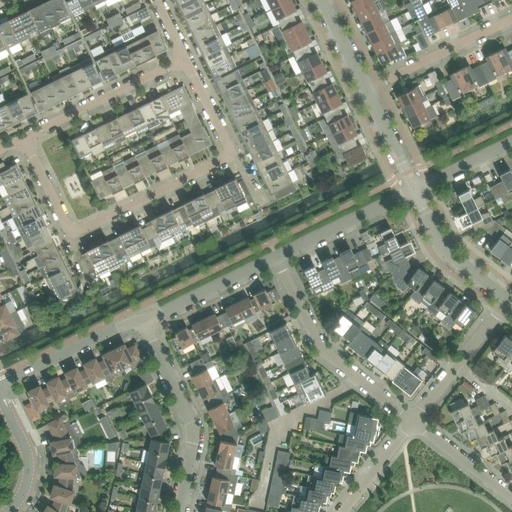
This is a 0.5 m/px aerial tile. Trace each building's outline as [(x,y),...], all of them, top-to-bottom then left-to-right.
[(51,0),(50,1),(61,22),(71,17),(65,5),(62,0),(51,0)] [(66,0),(68,3),(74,16),(84,11),(79,0),(66,0)] [(91,0),(79,0),(84,11),(95,6),(91,0)] [(189,0),(179,5),(184,15),(206,4),(204,0),(189,0)] [(268,0),(273,9),(289,0),(268,0)] [(289,0),(273,9),(280,24),(295,17),(295,16),(293,18),(290,13),(296,10),(290,0),(289,0)] [(352,0),(357,10),(373,2),(372,2),(375,0),(352,0)] [(357,10),(362,21),(378,13),(386,9),(381,0),(377,0),(373,2),(357,10)] [(409,0),(414,9),(423,4),(420,0),(409,0)] [(447,0),(449,3),(438,8),(446,24),(455,20),(456,21),(467,16),(458,0),(447,0)] [(458,0),(467,16),(477,11),(476,9),(486,5),(483,0),(458,0)] [(50,1),(40,6),(50,27),(61,22),(50,1)] [(184,15),(189,25),(211,15),(206,4),(184,15)] [(423,4),(414,9),(427,36),(438,30),(437,29),(446,24),(438,8),(427,14),(423,4)] [(135,10),(133,5),(125,9),(127,13),(135,10)] [(40,6),(30,11),(40,33),(50,27),(40,6)] [(150,15),(146,7),(136,12),(138,17),(140,20),(150,15)] [(29,9),(18,14),(19,16),(28,34),(35,30),(37,29),(38,29),(30,11),(29,9)] [(413,9),(409,11),(412,18),(417,16),(413,9)] [(138,17),(136,12),(129,15),(131,20),(138,17)] [(362,21),(367,31),(383,24),(378,13),(362,21)] [(18,14),(8,19),(9,21),(20,43),(30,38),(28,34),(19,16),(18,14)] [(239,14),(235,16),(235,17),(240,26),(244,24),(239,14)] [(189,25),(195,36),(216,25),(211,15),(189,25)] [(122,17),(115,21),(117,26),(124,23),(122,17)] [(280,24),(270,29),(278,44),(288,40),(306,31),(301,20),(295,23),(293,18),(295,17),(280,24)] [(251,19),(247,21),(250,28),(255,26),(251,19)] [(367,31),(373,42),(395,31),(390,20),(383,24),(367,31)] [(2,24),(0,25),(0,28),(3,35),(9,48),(20,43),(9,21),(2,24)] [(195,36),(200,46),(221,35),(216,25),(195,36)] [(419,25),(414,27),(417,34),(422,31),(419,25)] [(156,26),(145,31),(156,53),(166,48),(156,26)] [(145,31),(135,36),(146,58),(147,60),(157,55),(156,53),(145,31)] [(288,40),(295,55),(310,48),(308,49),(305,44),(311,41),(306,31),(288,40)] [(373,42),(378,53),(400,42),(401,42),(395,31),(373,42)] [(415,35),(422,49),(429,46),(422,31),(417,34),(415,35)] [(200,46),(205,56),(226,45),(221,35),(200,46)] [(135,36),(125,41),(135,63),(136,65),(147,60),(146,58),(135,36)] [(77,41),(71,44),(74,48),(76,53),(81,50),(77,41)] [(125,41),(114,46),(125,68),(135,63),(125,41)] [(400,42),(378,53),(383,63),(388,60),(389,62),(389,63),(390,63),(391,63),(392,63),(393,63),(393,62),(394,61),(394,60),(394,59),(395,59),(396,62),(407,57),(400,42)] [(250,47),(255,57),(260,55),(255,44),(250,47)] [(259,46),(258,46),(262,52),(268,49),(266,45),(262,44),(259,46)] [(205,56),(210,66),(231,56),(226,45),(205,56)] [(114,46),(104,51),(115,73),(125,68),(114,46)] [(295,55),(303,71),(321,62),(316,52),(310,54),(308,49),(310,48),(295,55)] [(502,49),(495,52),(504,71),(511,68),(511,67),(511,66),(511,49),(507,52),(505,48),(502,49)] [(56,50),(50,53),(53,58),(59,55),(56,50)] [(104,51),(93,56),(100,69),(103,76),(104,78),(108,76),(115,73),(104,51)] [(488,62),(480,65),(488,82),(497,78),(495,75),(498,73),(498,74),(504,71),(495,52),(489,55),(489,56),(486,57),(488,62)] [(50,53),(43,56),(46,61),(53,58),(50,53)] [(231,56),(210,66),(213,73),(215,77),(217,76),(236,66),(231,56)] [(16,61),(15,61),(18,67),(23,65),(29,62),(27,58),(21,61),(20,59),(16,61)] [(91,58),(81,63),(91,84),(98,81),(101,79),(101,78),(97,70),(91,58)] [(303,71),(311,86),(325,79),(323,80),(321,75),(326,72),(321,62),(303,71)] [(81,63),(70,68),(81,89),(91,84),(81,63)] [(466,66),(460,69),(469,88),(475,85),(475,84),(478,83),(479,87),(488,82),(480,65),(472,69),(470,65),(466,67),(466,66)] [(70,66),(59,71),(62,76),(71,94),(81,89),(70,68),(70,66)] [(218,79),(216,79),(218,83),(221,90),(243,79),(238,69),(218,79)] [(469,88),(460,69),(453,73),(450,75),(452,79),(444,83),(444,82),(444,83),(452,100),(461,96),(459,92),(462,91),(469,88)] [(265,77),(261,70),(259,71),(264,81),(271,78),(269,75),(265,77)] [(274,75),(277,83),(282,80),(279,73),(274,75)] [(62,76),(52,81),(60,99),(71,94),(62,76)] [(221,90),(226,100),(248,90),(243,79),(221,90)] [(311,86),(318,102),(336,93),(331,83),(326,85),(323,80),(325,79),(311,86)] [(36,80),(28,84),(30,87),(29,88),(35,101),(38,108),(39,110),(43,108),(50,104),(41,86),(39,83),(38,83),(36,80)] [(440,80),(435,82),(437,87),(438,88),(443,86),(440,80)] [(52,81),(41,86),(50,104),(60,99),(52,81)] [(273,82),(265,86),(269,92),(270,92),(271,91),(276,88),(273,82)] [(399,95),(403,105),(426,94),(421,84),(409,90),(408,88),(407,88),(407,87),(406,87),(405,87),(404,88),(403,88),(403,89),(403,90),(403,91),(404,93),(399,95)] [(443,86),(436,90),(441,100),(443,99),(448,97),(443,86)] [(182,112),(186,121),(197,115),(192,103),(191,103),(183,87),(161,98),(171,118),(169,113),(180,108),(182,112)] [(26,89),(16,94),(26,116),(33,113),(36,111),(35,109),(32,102),(26,89)] [(226,100),(231,111),(253,100),(248,90),(226,100)] [(2,93),(0,94),(0,114),(6,126),(16,121),(5,99),(5,100),(2,93)] [(318,102),(326,117),(341,110),(340,110),(338,111),(336,106),(341,103),(336,93),(318,102)] [(16,94),(5,99),(16,121),(26,116),(16,94)] [(403,105),(409,116),(425,108),(422,102),(428,99),(426,94),(403,105)] [(160,123),(171,118),(161,98),(161,96),(149,101),(150,103),(139,108),(149,128),(147,124),(158,119),(160,123)] [(494,96),(478,104),(481,109),(497,101),(494,96)] [(448,97),(443,99),(445,104),(446,106),(451,104),(450,102),(448,97)] [(231,111),(236,121),(258,110),(253,100),(231,111)] [(425,108),(409,116),(414,126),(419,124),(419,125),(420,126),(421,126),(422,126),(423,126),(424,126),(424,125),(425,125),(425,124),(425,123),(425,122),(424,121),(436,115),(431,105),(425,108)] [(138,134),(149,128),(139,108),(139,107),(127,112),(128,114),(118,119),(117,119),(127,139),(128,139),(125,135),(136,130),(138,134)] [(169,113),(171,118),(182,112),(180,108),(169,113)] [(236,121),(241,131),(263,120),(258,110),(236,121)] [(326,117),(333,133),(351,124),(346,114),(341,116),(338,111),(341,110),(326,117)] [(179,134),(189,154),(211,143),(203,127),(197,115),(186,121),(192,133),(182,138),(179,134)] [(116,145),(127,139),(117,119),(118,119),(117,118),(117,117),(105,123),(106,125),(96,130),(95,130),(105,150),(106,150),(103,145),(114,140),(116,145)] [(149,128),(160,123),(158,119),(147,124),(149,128)] [(241,131),(246,141),(268,131),(263,120),(241,131)] [(351,124),(333,133),(341,148),(356,141),(353,142),(351,137),(356,134),(351,124)] [(94,155),(105,150),(95,130),(96,130),(95,128),(83,134),(84,134),(84,135),(73,141),(81,156),(92,151),(94,155)] [(303,128),(300,130),(305,140),(308,139),(303,128)] [(246,141),(251,152),(273,141),(268,131),(246,141)] [(157,145),(167,165),(178,160),(178,161),(190,156),(189,154),(179,134),(168,140),(170,144),(160,149),(157,145)] [(273,141),(278,151),(283,149),(278,138),(273,141)] [(168,140),(157,145),(160,149),(170,144),(168,140)] [(301,140),(297,142),(297,143),(302,152),(306,150),(301,140)] [(251,152),(256,162),(278,151),(273,141),(251,152)] [(341,148),(335,151),(338,157),(344,159),(346,158),(349,164),(367,155),(362,145),(356,148),(354,143),(356,141),(341,148)] [(135,155),(135,156),(145,176),(156,170),(156,172),(168,166),(167,165),(157,145),(146,150),(148,155),(138,160),(135,155)] [(146,150),(135,155),(138,160),(148,155),(146,150)] [(315,150),(309,152),(310,154),(313,160),(314,161),(319,159),(315,150)] [(256,162),(261,172),(283,161),(278,151),(256,162)] [(114,166),(113,166),(123,186),(134,181),(134,182),(135,183),(145,178),(146,177),(145,176),(135,156),(124,161),(126,165),(116,171),(114,166)] [(116,171),(126,165),(124,161),(114,166),(116,171)] [(261,172),(266,182),(288,172),(283,161),(261,172)] [(0,163),(0,185),(22,175),(16,164),(13,166),(12,164),(6,166),(3,162),(0,163)] [(123,186),(113,166),(102,172),(104,176),(93,182),(101,197),(112,192),(113,193),(124,188),(123,186)] [(293,169),(288,172),(293,181),(298,179),(293,169)] [(503,180),(495,184),(501,196),(504,203),(511,199),(511,173),(510,169),(500,174),(503,180)] [(104,176),(102,172),(101,170),(90,175),(93,182),(104,176)] [(314,173),(318,182),(323,180),(318,171),(314,173)] [(288,172),(266,182),(271,193),(275,191),(279,198),(297,189),(293,181),(288,172)] [(0,185),(4,184),(9,194),(27,185),(22,175),(0,185)] [(246,201),(248,204),(254,201),(243,179),(238,182),(235,177),(225,182),(236,206),(246,201)] [(211,195),(220,212),(225,209),(226,211),(236,206),(225,182),(214,187),(217,192),(211,195)] [(4,184),(0,185),(0,190),(3,197),(9,194),(4,184)] [(495,184),(490,187),(494,196),(496,199),(497,198),(501,196),(495,184)] [(9,194),(14,204),(32,195),(27,185),(9,194)] [(469,189),(458,194),(463,205),(467,212),(478,207),(485,203),(481,196),(474,199),(469,189)] [(193,198),(194,199),(205,222),(221,214),(220,212),(211,195),(206,197),(205,196),(204,193),(203,193),(198,195),(193,198)] [(8,207),(14,204),(9,194),(3,197),(8,207)] [(14,204),(19,214),(37,206),(32,195),(14,204)] [(185,208),(179,210),(185,222),(187,226),(192,224),(194,227),(205,222),(194,199),(193,198),(188,200),(187,200),(183,203),(182,203),(183,204),(185,208)] [(13,217),(19,214),(14,204),(8,207),(13,217)] [(12,218),(18,228),(33,220),(42,216),(37,206),(19,214),(13,217),(12,218)] [(471,223),(475,230),(482,227),(494,221),(489,212),(481,214),(478,207),(467,212),(459,215),(464,226),(471,223)] [(161,213),(172,237),(183,232),(182,229),(187,226),(185,222),(179,210),(174,213),(173,212),(172,209),(172,208),(171,209),(167,211),(166,211),(161,213)] [(147,226),(153,238),(159,235),(162,242),(172,237),(161,213),(151,218),(150,219),(152,222),(153,223),(147,226)] [(18,228),(22,238),(47,226),(42,216),(33,220),(18,228)] [(13,230),(18,228),(12,218),(8,220),(13,230)] [(494,221),(482,227),(498,239),(490,249),(500,256),(511,241),(503,234),(506,229),(503,227),(496,221),(495,220),(494,221)] [(156,245),(153,238),(147,226),(142,229),(140,224),(129,229),(130,231),(140,252),(156,245)] [(27,248),(34,245),(52,236),(47,226),(22,238),(27,248)] [(382,254),(389,251),(389,250),(408,241),(400,245),(391,227),(380,232),(386,243),(378,247),(382,254)] [(140,252),(130,231),(129,229),(118,234),(121,239),(115,242),(121,254),(127,251),(130,258),(140,252)] [(10,239),(5,241),(8,246),(12,243),(16,241),(12,231),(7,233),(10,239)] [(370,238),(367,231),(361,233),(365,241),(370,238)] [(34,245),(39,255),(57,247),(52,236),(34,245)] [(98,244),(97,245),(98,246),(110,271),(126,263),(121,254),(115,242),(110,244),(109,243),(108,240),(108,239),(107,240),(103,242),(102,242),(98,244)] [(511,240),(511,241),(500,256),(509,264),(511,259),(511,240)] [(385,261),(391,273),(410,264),(406,255),(413,252),(408,241),(389,250),(389,251),(393,258),(385,261)] [(12,243),(17,253),(23,251),(20,245),(17,246),(15,245),(14,242),(12,243)] [(12,243),(8,246),(13,256),(17,253),(12,243)] [(89,255),(83,257),(94,279),(110,271),(98,246),(97,245),(92,247),(87,249),(87,250),(88,253),(89,255)] [(38,268),(44,266),(62,257),(57,247),(39,255),(33,258),(38,268)] [(350,247),(340,252),(341,255),(352,278),(353,278),(360,274),(371,269),(367,262),(361,250),(354,254),(350,247)] [(367,247),(361,250),(367,262),(373,259),(367,247)] [(334,259),(332,256),(322,261),(325,268),(331,279),(338,276),(342,283),(352,278),(341,255),(334,259)] [(45,277),(45,278),(67,267),(62,257),(44,266),(49,275),(45,277)] [(331,279),(325,268),(318,272),(314,264),(303,270),(312,288),(320,284),(324,292),(334,287),(331,279)] [(410,296),(410,297),(428,274),(419,267),(414,273),(410,264),(391,273),(398,287),(404,291),(409,285),(415,290),(410,296)] [(15,266),(11,268),(15,276),(19,274),(15,266)] [(49,275),(44,266),(38,268),(43,278),(45,277),(49,275)] [(45,278),(50,288),(72,277),(67,267),(45,278)] [(410,297),(426,309),(444,286),(435,279),(430,285),(423,280),(428,274),(410,297)] [(72,277),(50,288),(51,289),(55,298),(60,296),(62,300),(64,304),(77,297),(74,291),(73,290),(75,289),(77,288),(75,284),(72,277)] [(124,281),(116,284),(118,289),(126,285),(124,281)] [(426,309),(442,321),(459,299),(450,291),(445,298),(439,293),(444,286),(426,309)] [(265,288),(254,294),(261,309),(276,302),(270,290),(267,292),(265,288)] [(248,297),(237,302),(244,317),(255,312),(261,309),(254,294),(253,294),(255,298),(250,300),(248,297)] [(374,294),(370,299),(375,303),(379,298),(374,294)] [(0,319),(10,314),(5,304),(4,304),(1,298),(0,296),(0,319)] [(459,299),(442,321),(451,328),(456,322),(463,327),(475,311),(466,304),(461,310),(455,305),(460,299),(459,299)] [(5,304),(10,314),(16,311),(11,301),(5,304)] [(227,311),(222,314),(227,326),(244,317),(237,302),(225,308),(227,311)] [(17,311),(22,320),(26,318),(22,309),(17,311)] [(346,309),(332,328),(341,335),(355,316),(346,309)] [(10,314),(0,319),(0,332),(3,331),(7,339),(18,334),(18,333),(21,331),(22,331),(23,330),(24,328),(24,327),(25,326),(22,320),(17,311),(16,311),(10,314)] [(37,311),(31,313),(34,319),(39,316),(37,311)] [(257,317),(255,312),(244,317),(247,323),(257,317)] [(215,313),(203,319),(211,334),(224,327),(227,326),(222,314),(217,316),(215,313)] [(355,316),(341,335),(344,337),(350,342),(360,329),(362,327),(362,326),(364,323),(355,316)] [(329,317),(324,320),(327,327),(333,325),(329,317)] [(187,327),(194,342),(211,334),(203,319),(192,324),(193,328),(189,330),(187,327)] [(268,325),(271,330),(283,325),(280,319),(268,325)] [(269,331),(274,342),(292,334),(286,323),(283,325),(271,330),(269,331)] [(415,325),(410,331),(416,336),(420,329),(415,325)] [(350,342),(348,344),(357,351),(369,336),(371,333),(362,326),(362,327),(360,329),(350,342)] [(194,342),(187,327),(175,332),(177,336),(173,338),(179,349),(194,342)] [(403,330),(398,336),(407,343),(409,340),(412,336),(408,333),(403,330)] [(274,342),(279,352),(297,344),(292,334),(274,342)] [(495,361),(505,368),(511,358),(511,354),(509,352),(511,348),(511,339),(505,334),(493,350),(499,356),(495,361)] [(232,336),(226,339),(232,350),(237,347),(232,336)] [(357,351),(366,358),(378,343),(369,336),(357,351)] [(251,340),(246,343),(251,353),(256,351),(263,348),(258,337),(251,340)] [(378,343),(366,358),(375,365),(387,350),(389,346),(380,339),(378,343)] [(124,344),(114,349),(123,367),(124,366),(129,364),(133,369),(134,369),(142,365),(138,358),(141,357),(135,345),(127,349),(124,344)] [(279,352),(284,362),(302,354),(297,344),(279,352)] [(98,363),(103,375),(104,375),(104,376),(108,383),(113,381),(114,376),(112,372),(114,372),(123,367),(114,349),(103,354),(106,359),(98,363)] [(375,365),(384,372),(396,357),(387,350),(375,365)] [(430,350),(426,354),(426,355),(435,362),(439,357),(430,350)] [(208,352),(201,355),(202,358),(204,363),(212,360),(208,352)] [(284,362),(279,352),(272,356),(277,366),(284,362)] [(284,362),(289,373),(307,364),(302,354),(284,362)] [(392,380),(405,364),(396,357),(384,372),(392,379),(392,380)] [(87,369),(79,372),(85,384),(93,380),(93,381),(104,376),(104,375),(103,375),(98,363),(96,358),(85,363),(87,369)] [(190,363),(193,369),(204,363),(202,358),(190,363)] [(192,376),(198,387),(220,376),(212,360),(205,364),(204,363),(193,369),(195,374),(192,376)] [(289,373),(294,383),(316,372),(311,374),(307,364),(289,373)] [(392,380),(401,387),(413,372),(404,365),(405,364),(392,380)] [(413,372),(401,387),(410,395),(422,379),(417,375),(421,369),(417,366),(413,372)] [(69,378),(61,381),(60,382),(66,393),(67,394),(69,399),(77,395),(75,390),(86,385),(85,384),(79,372),(77,367),(66,372),(69,378)] [(147,384),(155,378),(148,369),(141,374),(147,384)] [(293,384),(298,394),(321,383),(316,372),(294,383),(293,384)] [(293,384),(294,383),(289,373),(283,376),(288,386),(293,384)] [(492,373),(488,378),(492,382),(496,377),(492,373)] [(220,376),(227,392),(232,389),(225,374),(220,376)] [(50,387),(42,391),(48,402),(56,398),(60,407),(70,402),(69,399),(67,394),(66,393),(60,382),(61,381),(58,376),(47,382),(50,387)] [(207,397),(209,402),(228,393),(227,392),(220,376),(198,387),(202,396),(203,399),(207,397)] [(321,383),(298,394),(303,404),(326,393),(321,383)] [(130,391),(135,402),(151,394),(148,387),(147,387),(146,384),(130,391)] [(42,391),(40,385),(29,391),(31,396),(28,397),(31,402),(25,405),(32,421),(39,417),(35,409),(37,408),(38,409),(48,403),(48,402),(42,391)] [(208,409),(214,421),(229,413),(224,402),(231,399),(228,393),(209,402),(212,407),(208,409)] [(135,402),(141,413),(156,405),(155,403),(155,402),(151,394),(135,402)] [(303,404),(298,394),(292,397),(297,407),(303,404)] [(477,399),(476,401),(478,405),(480,410),(484,408),(489,405),(490,405),(485,395),(480,397),(479,397),(477,399)] [(95,407),(91,399),(81,403),(85,412),(95,407)] [(276,405),(281,415),(287,412),(282,402),(281,402),(276,405)] [(490,405),(489,405),(495,416),(499,413),(500,413),(495,402),(490,405)] [(468,403),(450,411),(455,422),(473,413),(480,410),(478,405),(471,409),(468,403)] [(141,413),(146,424),(162,416),(156,405),(141,413)] [(273,406),(268,408),(273,419),(278,416),(273,406)] [(273,419),(268,408),(262,411),(266,419),(267,422),(273,419)] [(317,421),(323,423),(326,411),(320,410),(318,419),(317,421)] [(473,413),(455,422),(461,432),(466,430),(478,423),(477,420),(476,418),(483,414),(480,410),(473,413)] [(500,413),(499,413),(505,424),(510,421),(505,410),(500,413)] [(229,413),(237,430),(243,427),(235,411),(229,413)] [(332,412),(326,411),(323,423),(325,423),(329,424),(332,412)] [(350,412),(348,423),(350,424),(355,425),(379,430),(380,425),(377,425),(378,418),(357,413),(350,412)] [(223,431),(225,435),(239,434),(237,430),(229,413),(214,421),(220,432),(223,431)] [(61,415),(60,418),(62,422),(65,423),(68,421),(69,418),(68,415),(64,414),(61,415)] [(100,419),(106,432),(112,429),(106,416),(100,419)] [(152,435),(154,437),(162,436),(160,431),(167,427),(162,416),(146,424),(151,435),(152,435)] [(304,428),(310,429),(312,418),(306,416),(304,428)] [(48,424),(51,430),(63,424),(62,422),(60,418),(48,424)] [(317,421),(318,419),(312,418),(310,429),(316,431),(316,429),(317,421)] [(266,419),(257,424),(261,433),(270,429),(271,429),(267,422),(266,419)] [(478,423),(466,430),(467,433),(471,440),(476,438),(493,429),(488,419),(483,421),(478,423)] [(63,424),(51,430),(56,440),(51,441),(54,453),(59,452),(72,449),(72,450),(76,449),(82,448),(79,436),(76,436),(70,424),(69,421),(68,421),(65,423),(63,424)] [(317,421),(316,429),(323,430),(325,423),(323,423),(317,421)] [(70,424),(76,436),(79,436),(83,434),(76,422),(70,424)] [(355,425),(353,436),(371,440),(374,441),(375,434),(378,435),(379,430),(355,425)] [(112,429),(106,432),(109,438),(115,435),(112,429)] [(493,429),(476,438),(481,448),(486,445),(498,439),(496,434),(493,429)] [(220,440),(218,452),(234,456),(241,457),(244,445),(237,444),(239,434),(225,435),(224,441),(220,440)] [(498,439),(486,445),(488,450),(491,456),(496,453),(508,447),(506,441),(511,439),(508,434),(503,436),(498,439)] [(347,435),(345,447),(363,450),(366,451),(367,444),(370,445),(371,440),(353,436),(347,435)] [(152,438),(150,451),(167,454),(169,442),(165,441),(162,436),(154,437),(155,439),(152,438)] [(107,443),(107,449),(118,449),(120,441),(107,443)] [(511,444),(508,447),(496,453),(497,457),(501,463),(506,461),(511,457),(511,444)] [(337,456),(337,457),(356,461),(358,461),(359,455),(362,455),(363,453),(363,451),(363,450),(345,447),(339,445),(338,453),(337,456)] [(56,463),(55,475),(60,475),(73,476),(75,476),(85,476),(86,474),(86,471),(84,467),(81,465),(79,465),(76,449),(72,450),(72,449),(59,452),(61,463),(56,463)] [(118,449),(107,449),(106,461),(116,462),(118,449)] [(278,450),(277,456),(289,458),(290,453),(278,450)] [(150,451),(147,462),(165,466),(166,458),(166,457),(167,454),(150,451)] [(263,462),(265,452),(260,451),(257,461),(263,462)] [(215,464),(215,465),(216,465),(219,466),(218,471),(236,475),(239,476),(242,477),(243,471),(239,470),(242,458),(241,457),(234,456),(218,452),(216,462),(215,464)] [(277,456),(276,462),(288,464),(289,458),(277,456)] [(323,465),(323,466),(350,471),(351,465),(354,466),(356,461),(337,457),(331,456),(329,467),(323,465)] [(506,461),(511,471),(511,470),(511,457),(501,463),(501,464),(506,461)] [(147,462),(145,474),(162,478),(162,474),(163,475),(165,466),(147,462)] [(316,476),(321,477),(323,466),(315,464),(313,475),(316,476)] [(316,476),(342,482),(343,475),(347,476),(348,471),(350,472),(350,471),(323,466),(321,477),(316,476)] [(212,480),(210,489),(234,494),(237,483),(238,483),(239,476),(236,475),(218,471),(216,477),(214,476),(213,476),(213,477),(212,480)] [(274,473),(272,478),(284,481),(285,475),(274,473)] [(145,474),(142,486),(159,489),(162,478),(145,474)] [(308,474),(306,486),(308,486),(332,491),(334,492),(335,485),(339,486),(339,484),(340,481),(321,477),(316,476),(312,475),(308,474)] [(55,484),(51,496),(56,498),(56,497),(68,502),(70,502),(74,491),(73,490),(73,476),(60,475),(60,486),(55,484)] [(272,478),(271,485),(283,487),(283,486),(284,481),(272,478)] [(252,479),(250,490),(255,491),(257,490),(259,481),(252,479)] [(283,487),(271,485),(270,490),(282,493),(283,487)] [(142,486),(140,498),(157,501),(158,497),(159,495),(160,493),(159,491),(159,489),(142,486)] [(308,486),(305,497),(326,502),(327,495),(331,496),(332,491),(308,486)] [(207,501),(209,502),(211,502),(210,507),(223,510),(229,511),(230,511),(232,506),(231,506),(234,494),(210,489),(208,498),(207,501)] [(282,493),(270,490),(268,499),(280,501),(282,493)] [(294,495),(292,506),(317,511),(318,511),(320,506),(323,506),(324,502),(326,502),(305,497),(294,495)] [(43,511),(64,511),(67,505),(68,502),(56,497),(56,498),(52,508),(48,505),(43,511)] [(140,498),(137,509),(149,511),(154,511),(155,508),(157,507),(157,504),(156,502),(157,501),(140,498)] [(267,505),(279,507),(280,501),(268,499),(267,505)] [(83,511),(85,507),(70,502),(68,502),(67,505),(79,509),(77,511),(83,511)]
